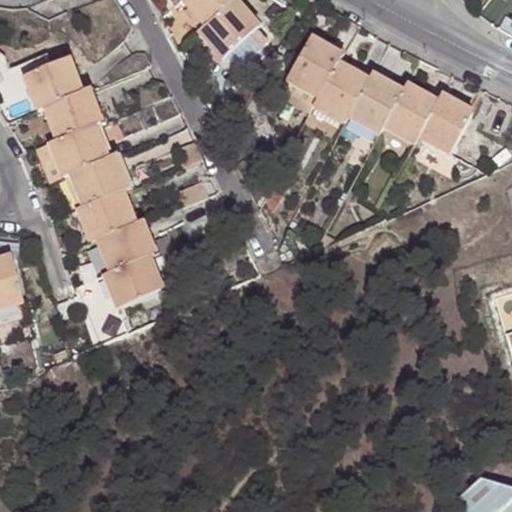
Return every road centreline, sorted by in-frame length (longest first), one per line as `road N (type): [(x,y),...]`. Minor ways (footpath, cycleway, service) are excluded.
road 1 (track): [(216,511),(335,382),(405,338),(464,243),(496,222),(503,181),(511,177)]
road 2 (residential): [(148,0),(266,248)]
road 3 (residential): [(511,73),(382,0)]
road 4 (unknown): [(17,185),(64,302)]
